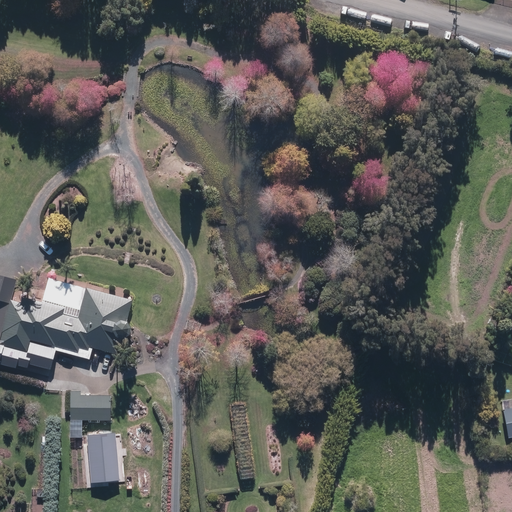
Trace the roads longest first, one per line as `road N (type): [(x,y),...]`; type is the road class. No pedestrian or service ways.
road 1 (track): [(177,511),(176,401),(167,363),(185,263),(133,148),(132,72),(163,45),(193,45)]
road 2 (track): [(132,131),(48,194),(0,299)]
